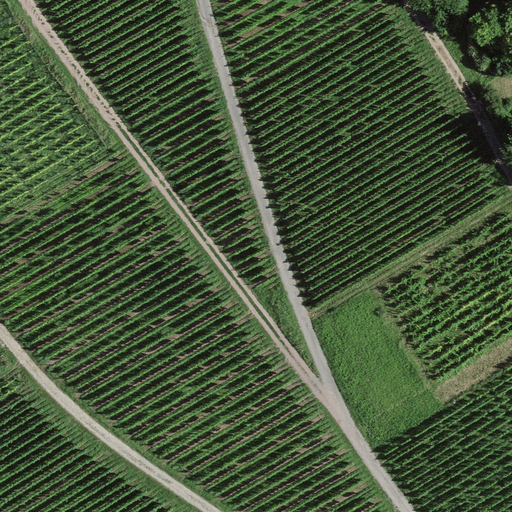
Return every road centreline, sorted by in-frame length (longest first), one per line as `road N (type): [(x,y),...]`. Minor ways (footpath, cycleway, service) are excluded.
road 1 (track): [(408,511),(331,403),(275,250),(203,0)]
road 2 (track): [(27,0),(331,403)]
road 3 (track): [(223,511),(101,431),(0,323)]
road 4 (track): [(408,0),(511,171)]
